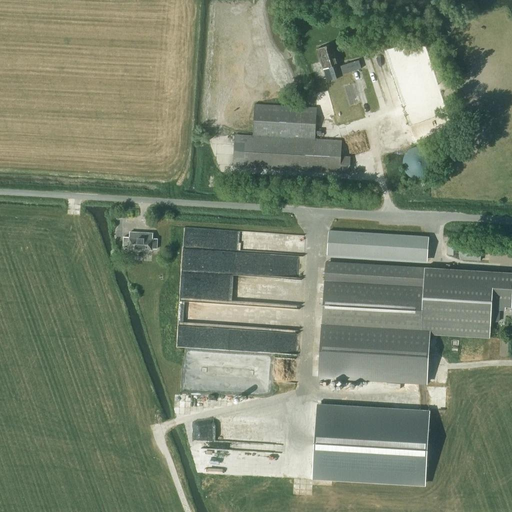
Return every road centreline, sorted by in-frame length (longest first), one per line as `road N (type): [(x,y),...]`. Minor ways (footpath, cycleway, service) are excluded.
road 1 (unclassified): [(511,222),(0,191)]
road 2 (track): [(188,511),(159,431),(307,393)]
road 3 (track): [(511,363),(437,366),(434,400),(418,399)]
